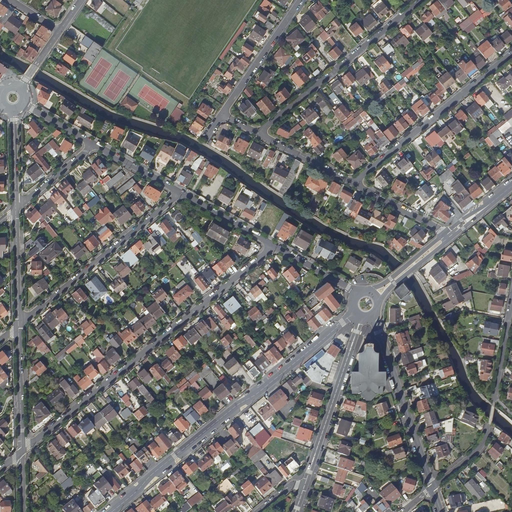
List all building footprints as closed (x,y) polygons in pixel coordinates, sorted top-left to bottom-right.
[(103,1),(101,0),(95,0),(94,2),(92,2),(90,5),(96,10),(103,1)] [(266,0),(263,0),(259,6),(260,7),(266,12),(272,3),(266,0)] [(330,11),(321,0),(320,0),(310,9),(319,20),(330,11)] [(438,0),(441,4),(445,8),(446,10),(454,3),(451,0),(438,0)] [(511,5),(507,0),(500,0),(498,2),(505,10),(511,5)] [(432,12),(435,16),(445,8),(441,4),(440,5),(437,1),(430,7),(433,11),(432,12)] [(61,8),(57,6),(52,2),(46,10),(55,17),(61,8)] [(390,10),(383,2),(374,10),(380,18),(386,13),(390,10)] [(114,10),(105,3),(104,5),(113,12),(114,10)] [(268,12),(266,12),(260,7),(254,16),(264,22),(267,18),(265,17),(268,12)] [(11,16),(13,13),(8,9),(2,16),(0,19),(0,30),(3,26),(11,16)] [(511,12),(511,11),(510,9),(504,14),(500,17),(502,19),(503,19),(506,22),(505,23),(510,28),(511,26),(511,16),(511,17),(509,15),(511,12)] [(482,14),(479,10),(469,18),(472,22),(482,14)] [(428,22),(431,25),(434,22),(431,19),(433,17),(429,11),(421,18),(425,24),(428,22)] [(482,14),(472,22),(474,24),(475,26),(478,23),(476,21),(479,19),(481,21),(485,18),(482,14)] [(315,24),(308,15),(303,20),(300,24),(306,32),(315,24)] [(360,22),(367,30),(376,22),(373,18),(369,15),(360,22)] [(16,34),(17,31),(22,23),(11,16),(3,26),(16,34)] [(32,19),(27,16),(22,23),(17,31),(21,34),(22,32),(24,28),(25,29),(32,19)] [(336,17),(342,25),(345,23),(338,16),(336,17)] [(472,22),(469,18),(459,26),(462,30),(472,22)] [(326,33),(330,38),(335,34),(332,31),(336,28),(336,29),(340,25),(336,19),(331,23),(333,26),(330,28),(331,29),(326,33)] [(472,22),(462,30),(464,32),(474,24),(472,22)] [(350,30),(356,37),(363,31),(357,24),(350,30)] [(414,31),(409,24),(402,30),(407,36),(414,31)] [(415,32),(422,41),(432,33),(425,24),(415,32)] [(42,26),(41,27),(39,26),(37,29),(39,30),(35,35),(45,42),(51,33),(50,31),(42,26)] [(265,32),(257,26),(250,36),(258,42),(265,32)] [(286,39),(296,51),(299,48),(297,44),(304,39),(296,30),(286,39)] [(324,30),(322,32),(319,35),(324,41),(327,39),(334,48),(336,46),(337,46),(330,38),(326,33),(324,30)] [(433,33),(440,41),(444,38),(437,30),(433,33)] [(17,31),(16,34),(12,40),(19,44),(24,36),(21,34),(17,31)] [(500,37),(506,44),(511,38),(511,37),(507,32),(500,37)] [(409,43),(401,33),(401,34),(400,34),(390,42),(395,48),(400,44),(404,48),(409,43)] [(41,47),(45,42),(35,35),(31,42),(40,49),(41,47)] [(94,41),(86,35),(80,43),(89,49),(94,41)] [(488,41),(495,50),(496,52),(504,46),(498,38),(493,41),(491,39),(488,41)] [(479,50),(482,54),(485,58),(495,50),(488,41),(487,40),(477,48),(479,50)] [(102,47),(94,41),(89,49),(84,57),(92,63),(102,47)] [(246,66),(250,61),(247,59),(248,58),(247,58),(249,55),(251,52),(253,48),(246,43),(243,47),(241,50),(245,52),(242,56),(243,56),(239,60),(237,59),(233,64),(236,65),(236,66),(237,67),(242,70),(246,65),(246,66)] [(312,43),(303,53),(305,55),(311,49),(315,53),(318,51),(312,43)] [(387,54),(393,49),(388,44),(383,48),(387,54)] [(431,52),(433,54),(439,49),(443,46),(441,44),(431,52)] [(477,48),(474,45),(470,48),(475,54),(476,52),(479,50),(477,48)] [(31,61),(38,52),(29,46),(25,51),(22,56),(31,62),(31,61)] [(342,52),(340,49),(339,50),(336,46),(334,48),(329,52),(334,59),(342,52)] [(295,61),(298,58),(291,49),(287,53),(281,48),(274,57),(283,64),(284,63),(287,65),(292,58),(295,61)] [(311,49),(305,55),(302,58),(306,62),(315,53),(311,49)] [(77,56),(68,50),(63,58),(72,63),(77,56)] [(375,63),(382,72),(390,66),(382,56),(375,63)] [(469,59),(470,60),(477,68),(478,69),(485,63),(479,56),(474,60),(471,57),(469,59)] [(90,65),(92,63),(84,57),(82,59),(90,65)] [(298,58),(295,61),(290,66),(291,67),(293,66),(294,67),(297,64),(299,67),(303,64),(298,58)] [(457,64),(461,69),(467,76),(477,68),(470,60),(466,64),(462,60),(457,64)] [(63,76),(69,69),(60,63),(57,67),(55,71),(63,76)] [(236,66),(232,63),(224,75),(230,79),(233,75),(232,74),(237,67),(236,66)] [(370,77),(372,80),(375,77),(366,67),(363,69),(370,77)] [(217,74),(219,75),(222,71),(217,68),(210,78),(213,80),(217,74)] [(402,76),(403,78),(413,70),(411,68),(402,76)] [(295,73),(303,82),(308,78),(300,69),(295,73)] [(370,77),(363,69),(353,77),(360,85),(370,77)] [(445,69),(435,77),(437,79),(447,71),(445,69)] [(467,76),(461,69),(454,75),(460,82),(467,76)] [(256,83),(261,90),(265,85),(266,85),(275,72),(270,70),(268,73),(264,70),(256,83)] [(447,71),(437,79),(440,83),(445,89),(455,81),(447,71)] [(349,72),(342,78),(348,86),(355,80),(349,72)] [(303,82),(295,73),(291,76),(299,86),(303,82)] [(511,87),(510,85),(504,77),(496,83),(502,90),(505,88),(509,92),(511,89),(511,87)] [(382,92),(384,94),(392,88),(385,80),(379,85),(382,89),(381,90),(382,92)] [(342,86),(338,81),(334,84),(333,83),(330,86),(338,95),(342,91),(340,88),(342,86)] [(36,89),(39,101),(44,104),(49,95),(45,93),(48,89),(36,82),(35,85),(37,86),(36,89)] [(445,89),(440,83),(437,86),(439,89),(429,97),(435,104),(442,98),(440,96),(446,90),(445,89)] [(225,87),(221,84),(218,88),(227,94),(232,87),(228,84),(225,87)] [(247,86),(243,92),(248,98),(253,93),(247,86)] [(394,86),(392,88),(384,94),(386,97),(396,89),(394,86)] [(275,95),(280,102),(289,95),(283,88),(275,95)] [(489,99),(483,91),(474,98),(481,106),(489,99)] [(333,100),(337,97),(333,92),(329,95),(333,100)] [(384,94),(382,92),(372,99),(372,100),(374,102),(384,94)] [(384,94),(374,102),(376,104),(386,97),(384,94)] [(265,96),(256,104),(265,115),(274,107),(265,96)] [(332,110),(327,104),(326,104),(320,97),(316,100),(325,111),(324,112),(326,114),(332,110)] [(131,113),(137,106),(126,98),(120,105),(131,113)] [(411,107),(419,117),(429,109),(421,99),(411,107)] [(76,107),(66,100),(60,109),(70,116),(76,107)] [(255,110),(247,100),(238,107),(244,114),(245,114),(248,116),(255,110)] [(466,110),(473,119),(483,111),(475,102),(466,110)] [(212,109),(202,103),(197,111),(206,118),(212,109)] [(338,109),(335,112),(342,120),(350,113),(343,105),(338,109)] [(307,123),(308,124),(319,116),(311,106),(307,109),(307,110),(301,116),(303,118),(307,123)] [(354,118),(364,110),(362,108),(352,116),(354,118)] [(511,109),(503,117),(506,120),(507,121),(511,116),(511,109)] [(364,110),(354,118),(356,120),(366,113),(365,111),(364,110)] [(416,118),(410,111),(407,113),(406,111),(402,114),(410,124),(416,118)] [(454,116),(456,118),(462,125),(468,120),(461,111),(454,116)] [(94,120),(80,112),(76,119),(79,120),(78,122),(82,124),(83,123),(90,127),(94,120)] [(408,125),(401,117),(394,124),(400,132),(408,125)] [(199,118),(192,129),(197,133),(205,122),(199,118)] [(302,126),(307,123),(303,118),(298,121),(300,123),(302,126)] [(453,134),(454,135),(463,127),(462,125),(456,118),(451,123),(451,122),(446,126),(453,134)] [(496,127),(497,129),(507,121),(506,120),(504,122),(503,121),(496,127)] [(33,121),(28,125),(31,129),(28,131),(34,137),(41,131),(33,121)] [(105,121),(99,131),(103,132),(108,123),(105,121)] [(382,152),(387,148),(384,145),(389,141),(374,122),(372,123),(374,126),(371,128),(376,134),(377,133),(384,142),(381,144),(378,139),(374,142),(375,144),(382,152)] [(288,138),(302,126),(300,123),(290,131),(280,126),(277,133),(288,138)] [(391,126),(384,132),(390,140),(397,134),(391,126)] [(453,134),(446,126),(442,129),(443,130),(441,132),(440,131),(436,134),(441,139),(443,141),(453,134)] [(485,134),(488,137),(497,129),(496,127),(495,126),(485,134)] [(123,130),(114,127),(110,136),(119,140),(123,130)] [(316,137),(309,128),(304,132),(311,141),(316,137)] [(497,129),(488,137),(493,144),(494,145),(499,142),(495,137),(500,133),(497,129)] [(424,139),(431,147),(441,139),(436,134),(434,131),(424,139)] [(133,151),(139,141),(128,134),(122,145),(133,151)] [(226,151),(232,141),(219,135),(214,145),(226,151)] [(488,137),(484,140),(490,147),(493,144),(488,137)] [(242,153),(248,143),(239,138),(236,143),(235,142),(234,145),(235,145),(234,148),(242,153)] [(51,140),(48,143),(52,146),(57,151),(60,148),(51,140)] [(60,149),(67,153),(71,143),(65,140),(60,149)] [(375,144),(374,142),(373,140),(367,145),(370,149),(367,151),(370,155),(378,149),(375,145),(375,144)] [(32,141),(25,147),(27,149),(27,150),(27,151),(28,152),(29,152),(31,154),(38,148),(32,141)] [(319,143),(314,148),(319,154),(323,150),(322,149),(324,148),(322,146),(324,145),(321,141),(319,143)] [(179,143),(172,156),(181,161),(186,152),(183,151),(185,147),(179,143)] [(265,154),(267,150),(253,143),(250,150),(263,157),(265,154)] [(47,144),(43,148),(35,154),(39,158),(43,154),(51,148),(47,144)] [(161,160),(167,163),(175,149),(169,146),(168,147),(163,145),(157,156),(162,159),(161,160)] [(151,161),(156,152),(145,146),(140,155),(151,161)] [(340,162),(347,156),(340,148),(333,154),(340,162)] [(267,149),(267,150),(265,154),(267,155),(262,165),(267,167),(274,153),(267,149)] [(187,158),(186,159),(190,161),(194,155),(195,156),(197,153),(192,150),(191,150),(187,158)] [(365,159),(358,151),(347,159),(351,164),(350,165),(353,169),(365,159)] [(424,158),(430,165),(433,163),(434,165),(441,159),(434,151),(424,158)] [(468,153),(458,161),(460,163),(470,155),(468,153)] [(53,165),(43,154),(39,158),(48,169),(53,165)] [(401,173),(402,174),(412,165),(405,157),(395,165),(396,167),(401,173)] [(511,168),(511,166),(504,157),(501,160),(502,161),(510,170),(511,168)] [(202,161),(202,160),(200,158),(194,162),(191,168),(196,171),(202,161)] [(447,166),(449,168),(453,165),(458,161),(456,158),(447,166)] [(91,166),(99,175),(107,169),(99,159),(91,166)] [(47,169),(40,161),(30,169),(36,178),(47,169)] [(202,161),(196,171),(195,173),(199,175),(202,171),(201,170),(205,162),(202,161)] [(502,174),(503,176),(510,170),(502,161),(496,167),(498,169),(502,174)] [(218,169),(209,164),(207,168),(204,174),(211,178),(214,173),(216,173),(218,169)] [(275,166),(270,177),(283,183),(290,171),(281,166),(279,169),(275,166)] [(433,171),(431,167),(426,172),(424,170),(421,172),(427,180),(431,176),(429,174),(433,171)] [(449,168),(439,176),(441,184),(453,174),(451,172),(449,168)] [(82,177),(84,180),(85,181),(89,186),(98,179),(90,169),(86,172),(87,173),(82,177)] [(502,174),(498,169),(490,176),(494,181),(502,174)] [(183,171),(178,180),(186,184),(192,173),(187,170),(185,172),(183,171)] [(111,179),(105,183),(106,184),(109,188),(125,176),(121,171),(111,179)] [(281,187),(280,190),(286,193),(296,174),(294,173),(290,171),(283,183),(283,184),(281,187)] [(384,187),(392,181),(384,171),(376,178),(384,187)] [(105,183),(111,179),(108,175),(103,180),(105,183)] [(324,194),(329,185),(326,184),(326,183),(318,178),(318,179),(310,175),(305,185),(313,189),(321,193),(321,192),(324,194)] [(493,184),(488,177),(480,183),(485,190),(490,187),(493,184)] [(132,187),(136,183),(132,178),(117,191),(121,196),(132,187)] [(473,198),(466,190),(457,179),(451,185),(458,194),(453,199),(461,208),(473,198)] [(405,184),(396,180),(391,188),(402,195),(405,190),(402,189),(405,184)] [(66,181),(59,186),(66,194),(68,193),(69,195),(74,191),(66,181)] [(89,186),(85,181),(80,185),(79,184),(76,187),(83,195),(92,189),(89,186)] [(336,194),(340,186),(333,182),(328,191),(336,194)] [(132,187),(138,194),(142,191),(136,183),(132,187)] [(466,190),(473,198),(482,192),(475,183),(466,190)] [(111,190),(109,188),(106,184),(103,187),(108,193),(111,190)] [(425,184),(416,191),(425,201),(433,195),(425,184)] [(139,195),(138,194),(132,187),(121,196),(120,196),(123,200),(132,193),(136,198),(139,195)] [(152,188),(148,187),(144,194),(156,200),(160,193),(152,188)] [(407,199),(416,191),(413,187),(404,195),(407,199)] [(228,204),(234,194),(224,188),(218,199),(228,204)] [(249,200),(253,193),(245,189),(243,193),(249,196),(247,199),(249,200)] [(349,203),(351,199),(353,195),(343,190),(340,194),(341,195),(340,197),(345,200),(344,201),(349,203)] [(61,202),(64,200),(58,193),(51,199),(54,202),(58,199),(61,202)] [(90,207),(100,199),(97,195),(87,203),(90,207)] [(243,210),(249,200),(247,199),(240,195),(235,205),(243,210)] [(313,214),(321,200),(316,197),(310,208),(311,208),(309,212),(313,214)] [(249,200),(244,209),(245,210),(242,214),(251,219),(255,213),(247,209),(251,201),(249,200)] [(354,200),(351,204),(349,209),(356,212),(361,203),(354,200)] [(145,208),(139,201),(135,203),(134,202),(132,203),(133,205),(131,207),(137,214),(145,208)] [(450,208),(441,201),(431,213),(439,219),(441,217),(445,221),(451,215),(447,212),(450,208)] [(38,212),(41,215),(45,221),(48,223),(51,220),(49,217),(56,211),(48,202),(42,207),(42,208),(38,212)] [(262,212),(267,203),(263,202),(259,209),(262,212)] [(511,205),(502,214),(506,219),(511,220),(511,205)] [(132,215),(124,206),(113,214),(115,218),(120,223),(123,220),(125,221),(132,215)] [(73,210),(79,217),(83,214),(77,207),(73,210)] [(115,218),(113,214),(107,207),(105,209),(100,209),(100,213),(95,217),(102,225),(104,223),(109,220),(111,222),(115,218)] [(38,212),(36,208),(31,212),(29,210),(26,213),(33,222),(41,215),(38,212)] [(176,222),(183,216),(178,210),(171,215),(174,219),(176,222)] [(359,210),(355,219),(366,225),(367,224),(372,215),(367,213),(367,214),(359,210)] [(373,212),(372,215),(367,224),(370,226),(373,225),(374,223),(382,227),(386,219),(378,215),(379,213),(374,211),(373,212)] [(289,215),(284,213),(275,229),(279,232),(289,215)] [(502,214),(501,213),(491,222),(496,228),(502,222),(505,225),(508,222),(506,219),(502,214)] [(392,229),(397,219),(389,215),(384,225),(392,229)] [(166,219),(159,225),(166,233),(172,227),(166,219)] [(108,229),(108,228),(104,223),(102,225),(103,227),(98,231),(100,235),(98,236),(102,241),(112,233),(108,229)] [(224,243),(230,233),(212,223),(206,234),(224,243)] [(48,224),(45,227),(55,238),(58,236),(57,235),(48,224)] [(289,237),(293,229),(285,224),(278,236),(284,239),(287,235),(289,237)] [(417,233),(414,229),(409,234),(417,243),(426,236),(421,230),(417,233)] [(305,249),(312,237),(300,230),(293,243),(305,249)] [(488,248),(494,238),(490,233),(484,238),(483,237),(480,240),(488,248)] [(100,243),(93,235),(84,242),(91,250),(100,243)] [(144,246),(150,254),(154,251),(155,252),(161,247),(155,240),(151,235),(148,237),(150,240),(146,243),(145,243),(143,244),(144,246)] [(503,236),(497,235),(495,238),(492,243),(502,245),(503,236)] [(393,238),(392,241),(389,246),(388,248),(391,251),(393,249),(391,248),(394,246),(398,250),(407,243),(403,238),(399,236),(395,240),(393,238)] [(155,240),(161,247),(164,245),(158,238),(155,240)] [(192,245),(194,247),(203,240),(201,238),(192,245)] [(248,250),(252,245),(240,238),(235,248),(245,253),(247,250),(248,250)] [(33,248),(37,244),(31,239),(28,243),(33,248)] [(332,260),(338,247),(321,239),(315,252),(332,260)] [(140,240),(139,241),(130,248),(135,254),(140,250),(138,248),(143,244),(140,240)] [(88,251),(80,241),(77,243),(78,245),(70,251),(77,259),(88,251)] [(40,254),(47,263),(62,250),(55,242),(40,254)] [(32,257),(35,254),(41,249),(38,246),(29,253),(32,257)] [(184,255),(185,257),(186,257),(190,254),(195,249),(194,247),(184,255)] [(510,261),(511,251),(508,251),(509,249),(504,248),(503,253),(502,253),(500,259),(510,261)] [(121,258),(123,260),(128,267),(138,259),(130,249),(126,252),(127,253),(121,258)] [(450,252),(442,259),(448,266),(456,259),(450,252)] [(484,257),(481,255),(479,252),(475,255),(475,256),(466,264),(469,268),(474,265),(476,266),(477,267),(484,257)] [(195,259),(190,254),(186,257),(191,263),(195,259)] [(221,260),(227,268),(234,263),(227,255),(221,260)] [(350,255),(345,264),(356,271),(361,261),(350,255)] [(114,269),(121,277),(121,278),(131,270),(128,267),(123,260),(119,263),(120,264),(114,269)] [(227,268),(221,260),(213,267),(219,275),(227,268)] [(41,261),(31,261),(32,274),(41,273),(41,261)] [(499,264),(498,268),(496,268),(495,275),(497,279),(498,279),(499,276),(502,277),(506,277),(507,277),(509,266),(499,264)] [(293,279),(298,275),(292,266),(283,273),(290,281),(293,279)] [(438,266),(434,269),(429,273),(436,281),(445,274),(438,266)] [(217,276),(211,268),(207,272),(205,270),(202,273),(210,282),(217,276)] [(277,275),(271,268),(267,271),(273,279),(277,275)] [(455,281),(473,274),(472,272),(470,270),(452,277),(455,281)] [(208,285),(199,274),(194,278),(203,290),(208,285)] [(268,281),(263,274),(260,276),(262,280),(258,283),(261,286),(268,281)] [(90,280),(102,295),(106,291),(94,277),(90,280)] [(110,284),(118,293),(127,285),(121,278),(121,277),(115,282),(115,281),(110,284)] [(42,279),(32,287),(38,295),(48,287),(42,279)] [(102,295),(90,280),(86,283),(94,293),(91,296),(95,301),(102,295)] [(451,300),(461,295),(455,281),(445,287),(451,300)] [(393,291),(393,292),(394,292),(400,299),(402,298),(407,293),(409,291),(403,283),(393,291)] [(180,290),(186,297),(192,292),(187,285),(180,290)] [(262,292),(257,285),(249,291),(250,292),(255,297),(262,292)] [(87,296),(80,288),(72,294),(79,302),(81,300),(82,301),(87,296)] [(164,291),(162,288),(152,296),(156,301),(158,303),(168,295),(164,291)] [(248,294),(243,288),(239,291),(244,298),(248,295),(248,294)] [(186,297),(180,290),(173,296),(178,303),(186,297)] [(454,304),(463,300),(463,302),(472,298),(470,291),(468,292),(461,295),(451,300),(453,305),(454,304)] [(323,300),(332,311),(339,305),(329,293),(322,299),(323,300)] [(411,298),(407,293),(402,298),(405,302),(411,298)] [(224,305),(231,313),(240,305),(234,297),(224,305)] [(492,310),(500,311),(502,301),(493,299),(491,310),(492,310)] [(451,300),(442,304),(445,310),(454,306),(454,304),(453,305),(451,300)] [(146,309),(149,313),(154,319),(160,314),(161,315),(165,312),(162,309),(158,303),(156,301),(146,309)] [(321,324),(315,316),(310,310),(303,302),(300,304),(310,315),(307,318),(308,319),(306,321),(314,330),(321,324)] [(169,303),(164,307),(163,308),(170,316),(176,311),(169,303)] [(224,325),(227,329),(235,323),(228,315),(227,316),(218,305),(214,308),(219,315),(217,317),(224,325)] [(255,306),(247,313),(253,320),(261,314),(255,306)] [(315,316),(321,324),(332,315),(325,307),(315,316)] [(52,313),(60,323),(63,327),(65,325),(64,324),(67,322),(65,319),(68,316),(61,308),(58,311),(56,309),(52,313)] [(298,315),(296,313),(292,308),(290,310),(290,309),(286,312),(288,315),(285,317),(288,322),(291,319),(292,320),(296,317),(298,315)] [(298,315),(300,318),(304,315),(300,310),(296,313),(298,315)] [(390,321),(399,321),(399,310),(390,310),(390,321)] [(58,321),(50,312),(43,319),(50,328),(58,321)] [(140,321),(147,329),(156,321),(154,319),(149,313),(140,321)] [(447,321),(455,317),(453,313),(445,316),(447,321)] [(204,321),(210,328),(212,330),(217,326),(213,321),(214,320),(212,318),(211,319),(210,317),(204,321)] [(79,327),(86,335),(96,327),(89,318),(86,320),(86,321),(79,327)] [(130,328),(137,337),(140,334),(142,332),(142,333),(147,329),(140,321),(139,320),(130,328)] [(204,321),(203,320),(196,326),(202,335),(210,328),(204,321)] [(415,320),(409,322),(412,330),(413,330),(418,328),(415,320)] [(53,334),(43,322),(36,328),(46,340),(53,334)] [(498,324),(485,322),(483,332),(496,335),(498,324)] [(119,335),(126,344),(132,340),(132,341),(137,337),(130,328),(129,327),(119,335)] [(184,336),(190,344),(200,336),(194,328),(184,336)] [(280,334),(289,345),(296,339),(288,328),(280,334)] [(401,346),(411,343),(407,331),(395,335),(398,346),(400,346),(401,346)] [(103,336),(113,348),(114,349),(123,342),(116,334),(110,340),(105,334),(103,336)] [(225,346),(232,340),(228,334),(221,340),(225,346)] [(256,344),(247,334),(244,337),(252,347),(256,344)] [(173,342),(179,349),(187,342),(181,335),(173,342)] [(284,341),(281,338),(273,344),(279,351),(286,345),(283,342),(284,341)] [(47,353),(50,350),(41,339),(35,343),(34,344),(41,352),(44,350),(47,353)] [(274,346),(268,339),(266,342),(271,348),(274,346)] [(227,349),(220,340),(215,344),(222,353),(227,349)] [(322,372),(328,374),(328,373),(332,363),(332,362),(334,358),(334,357),(342,346),(335,341),(327,353),(326,352),(324,356),(316,361),(322,369),(322,372)] [(67,351),(69,353),(78,346),(76,343),(67,351)] [(392,348),(395,356),(400,354),(414,350),(413,346),(412,343),(411,343),(401,346),(400,346),(398,346),(392,348)] [(494,345),(482,343),(481,350),(483,351),(482,354),(492,356),(494,345)] [(233,355),(229,351),(232,348),(227,344),(225,346),(228,349),(219,358),(224,364),(233,355)] [(264,354),(272,365),(282,357),(274,346),(271,348),(264,354)] [(358,373),(350,373),(350,386),(351,386),(351,388),(351,394),(359,394),(367,402),(375,393),(382,393),(382,388),(383,387),(383,386),(384,386),(384,374),(376,373),(377,354),(375,354),(373,353),(372,352),(371,351),(371,349),(371,346),(363,346),(363,348),(363,350),(363,351),(362,352),(360,353),(359,354),(358,354),(358,373)] [(165,353),(173,362),(180,356),(173,347),(165,353)] [(400,354),(395,356),(397,361),(397,362),(401,360),(403,365),(418,360),(417,357),(423,355),(423,354),(421,347),(417,349),(414,350),(400,354)] [(104,356),(110,364),(113,362),(113,363),(120,357),(114,349),(113,348),(106,354),(104,356)] [(55,357),(57,359),(61,355),(67,351),(65,349),(55,357)] [(214,360),(217,357),(211,349),(208,352),(214,360)] [(96,366),(102,373),(109,368),(103,360),(103,361),(101,359),(104,356),(102,354),(100,351),(96,355),(100,360),(98,362),(99,364),(96,366)] [(8,360),(2,352),(0,353),(0,363),(2,365),(8,360)] [(254,362),(262,372),(270,365),(263,356),(254,362)] [(158,364),(163,370),(171,363),(166,357),(158,364)] [(233,357),(223,365),(231,374),(241,366),(233,357)] [(249,360),(243,365),(253,377),(259,372),(249,360)] [(413,364),(405,366),(408,376),(416,373),(415,368),(422,366),(426,364),(424,360),(421,361),(413,363),(413,364)] [(491,361),(482,360),(481,364),(482,364),(481,370),(484,371),(483,375),(487,376),(489,376),(491,361)] [(312,381),(322,385),(324,385),(328,374),(322,372),(322,369),(316,361),(307,369),(307,370),(305,373),(308,376),(312,381)] [(46,370),(40,363),(32,369),(34,371),(33,372),(33,373),(34,375),(35,375),(36,374),(38,376),(46,370)] [(165,374),(157,364),(149,370),(158,380),(165,374)] [(212,370),(207,365),(198,373),(202,378),(212,370)] [(85,373),(87,375),(90,379),(94,376),(95,377),(99,374),(93,367),(85,373)] [(441,378),(441,379),(446,378),(446,377),(453,374),(451,367),(438,371),(440,378),(441,378)] [(0,368),(0,384),(3,389),(8,385),(8,377),(0,368)] [(152,377),(145,368),(137,374),(145,383),(152,377)] [(90,379),(87,375),(81,380),(77,375),(73,378),(83,389),(90,384),(93,382),(90,379)] [(307,388),(309,385),(312,381),(308,376),(304,380),(305,381),(303,383),(307,388)] [(294,381),(297,385),(302,381),(298,377),(294,381)] [(175,386),(176,386),(177,388),(187,381),(184,378),(175,386)] [(128,385),(133,391),(140,385),(135,379),(128,385)] [(297,385),(294,381),(292,382),(290,380),(283,386),(290,394),(293,392),(294,393),(298,390),(295,387),(297,385)] [(60,385),(63,388),(67,394),(69,393),(72,390),(65,381),(60,385)] [(196,391),(188,381),(178,389),(181,392),(183,391),(188,387),(193,394),(196,391)] [(236,382),(231,386),(230,387),(232,389),(230,391),(233,395),(241,388),(236,382)] [(229,392),(229,391),(224,386),(222,383),(212,391),(219,400),(229,392)] [(421,401),(425,399),(436,396),(431,384),(419,388),(421,392),(423,391),(424,395),(420,397),(421,401)] [(170,395),(178,389),(177,388),(176,386),(168,392),(170,395)] [(198,394),(204,401),(212,394),(206,387),(198,394)] [(67,394),(63,388),(60,390),(67,398),(69,396),(67,394)] [(75,388),(72,390),(69,393),(75,400),(81,395),(75,388)] [(178,389),(186,399),(188,397),(183,391),(181,392),(178,389)] [(67,398),(60,390),(49,400),(56,408),(67,398)] [(267,400),(269,403),(276,412),(286,404),(284,402),(286,401),(285,399),(287,398),(280,390),(279,390),(273,396),(270,395),(268,398),(268,400),(267,400)] [(155,400),(148,392),(144,395),(151,404),(155,400)] [(311,392),(308,403),(318,406),(321,396),(311,392)] [(421,401),(416,403),(419,412),(429,409),(428,407),(425,399),(421,401)] [(157,403),(163,411),(167,408),(160,400),(157,403)] [(125,404),(130,411),(134,408),(128,401),(125,404)] [(343,409),(352,412),(354,403),(346,401),(343,409)] [(193,407),(200,416),(207,411),(199,402),(193,407)] [(388,410),(385,402),(376,405),(380,417),(388,414),(387,411),(388,410)] [(35,419),(39,424),(50,414),(41,403),(33,410),(38,416),(35,419)] [(276,412),(269,403),(258,413),(264,421),(276,412)] [(107,422),(117,414),(110,406),(100,414),(107,422)] [(139,421),(149,413),(147,411),(144,407),(134,415),(139,421)] [(318,412),(306,408),(306,410),(308,410),(307,411),(309,411),(308,416),(309,416),(311,411),(317,413),(318,412)] [(125,419),(131,413),(127,409),(120,414),(125,419)] [(183,415),(185,418),(193,412),(191,409),(183,415)] [(311,411),(309,416),(308,420),(315,422),(317,413),(311,411)] [(427,427),(433,425),(437,424),(433,411),(423,414),(427,427)] [(461,422),(473,427),(478,416),(466,411),(465,412),(461,422)] [(185,418),(191,425),(199,418),(196,414),(195,414),(193,412),(185,418)] [(107,422),(100,414),(99,413),(90,421),(95,427),(97,430),(107,422)] [(88,418),(78,426),(85,435),(95,427),(90,421),(88,418)] [(174,424),(181,433),(190,426),(186,422),(185,423),(181,418),(174,424)] [(292,425),(300,427),(302,421),(295,418),(292,425)] [(446,444),(447,444),(450,442),(451,439),(452,431),(453,418),(445,421),(447,426),(446,431),(447,431),(446,444)] [(8,424),(4,419),(0,422),(0,433),(3,437),(8,433),(4,428),(8,424)] [(350,424),(341,420),(336,433),(337,434),(346,437),(350,424)] [(260,447),(261,448),(266,441),(270,437),(259,423),(248,432),(260,447)] [(81,431),(75,424),(67,430),(73,437),(81,431)] [(234,439),(242,432),(236,424),(228,431),(234,439)] [(300,427),(296,439),(302,441),(303,439),(308,441),(311,431),(300,427)] [(430,444),(437,441),(432,427),(425,430),(429,444),(430,444)] [(72,439),(65,430),(61,433),(68,441),(72,439)] [(166,435),(169,438),(174,444),(181,438),(177,432),(172,435),(169,432),(166,435)] [(246,453),(250,459),(262,450),(261,448),(260,447),(248,432),(245,435),(254,446),(246,453)] [(55,438),(62,447),(68,441),(61,433),(55,438)] [(505,444),(509,438),(502,433),(498,439),(505,444)] [(389,447),(401,443),(398,434),(386,438),(389,447)] [(157,444),(158,445),(161,448),(164,452),(171,447),(166,441),(164,439),(161,435),(154,440),(155,441),(157,444)] [(221,448),(226,453),(229,457),(241,447),(233,438),(221,448)] [(55,440),(47,446),(58,460),(66,453),(55,440)] [(161,448),(158,445),(157,444),(155,441),(148,447),(151,451),(148,453),(150,455),(152,457),(154,455),(156,458),(163,452),(160,448),(161,448)] [(337,452),(347,456),(351,444),(342,441),(340,448),(339,448),(337,452)] [(221,448),(217,443),(214,445),(214,444),(210,447),(210,448),(207,451),(213,458),(211,460),(214,463),(215,464),(220,460),(216,456),(220,452),(223,455),(226,453),(221,448)] [(133,455),(134,455),(139,451),(134,444),(129,448),(133,455)] [(446,444),(435,448),(435,449),(438,456),(438,458),(449,454),(446,444)] [(488,453),(496,459),(503,450),(495,444),(488,453)] [(287,455),(291,451),(285,446),(281,450),(287,455)] [(396,460),(405,457),(402,447),(392,450),(396,460)] [(147,458),(150,455),(148,453),(144,448),(139,451),(134,455),(137,459),(142,466),(145,463),(145,461),(148,461),(149,461),(147,458)] [(262,450),(250,459),(263,475),(266,472),(258,461),(266,455),(262,450)] [(118,456),(124,463),(127,467),(130,465),(136,473),(143,467),(137,460),(135,461),(130,465),(121,454),(118,456)] [(214,463),(211,460),(208,455),(196,465),(198,467),(202,472),(214,463)] [(289,474),(290,474),(290,473),(299,467),(292,457),(289,459),(288,458),(283,462),(284,463),(286,466),(285,467),(285,468),(289,474)] [(337,467),(339,468),(347,471),(349,471),(352,462),(341,458),(337,467)] [(44,465),(39,459),(34,463),(39,470),(44,465)] [(196,465),(192,460),(182,468),(188,476),(198,467),(196,465)] [(496,465),(501,470),(504,466),(499,461),(496,465)] [(224,471),(231,465),(228,462),(221,468),(224,471)] [(127,467),(124,463),(114,470),(120,478),(130,470),(127,467)] [(286,466),(284,463),(277,468),(285,478),(290,474),(289,474),(285,468),(285,467),(286,466)] [(39,481),(41,479),(50,472),(44,465),(39,470),(41,472),(35,476),(39,481)] [(335,481),(342,484),(347,471),(339,468),(335,481)] [(100,473),(103,477),(105,480),(110,476),(104,469),(100,473)] [(53,476),(54,477),(60,485),(68,478),(61,470),(53,476)] [(263,475),(265,477),(272,486),(281,479),(275,471),(270,475),(266,472),(263,475)] [(50,472),(41,479),(45,485),(46,484),(52,479),(54,477),(53,476),(50,472)] [(96,482),(102,477),(98,472),(92,477),(96,482)] [(482,481),(484,478),(478,472),(476,475),(482,481)] [(187,485),(176,473),(168,479),(170,481),(175,487),(176,488),(176,489),(182,495),(184,493),(181,490),(187,485)] [(61,490),(63,488),(60,485),(54,477),(52,479),(61,490)] [(63,488),(64,489),(74,481),(70,477),(68,478),(60,485),(63,488)] [(105,480),(103,477),(98,481),(104,488),(105,488),(110,494),(114,491),(105,480)] [(113,490),(115,492),(120,488),(111,477),(107,480),(114,489),(113,490)] [(272,486),(265,477),(255,485),(262,494),(272,486)] [(402,490),(410,492),(411,491),(412,491),(415,481),(406,478),(402,490)] [(477,500),(484,494),(471,479),(464,485),(477,500)] [(6,491),(9,495),(11,493),(12,490),(4,480),(0,483),(0,491),(2,494),(6,491)] [(161,485),(157,488),(163,495),(167,492),(169,494),(176,489),(176,488),(175,487),(170,481),(166,484),(163,486),(161,485)] [(254,488),(249,481),(245,484),(247,487),(241,492),(245,496),(254,488)] [(360,496),(368,488),(362,482),(354,491),(360,496)] [(52,491),(46,484),(45,485),(39,490),(45,497),(52,491)] [(332,494),(342,497),(344,490),(344,489),(342,488),(342,487),(335,484),(332,493),(332,494)] [(379,494),(383,499),(387,504),(400,494),(392,484),(379,494)] [(85,496),(87,498),(89,496),(80,486),(79,487),(85,496)] [(87,498),(95,508),(105,500),(97,490),(89,496),(87,498)] [(345,501),(347,501),(354,492),(352,490),(345,501)] [(203,497),(199,492),(187,502),(188,502),(192,507),(195,505),(197,502),(203,497)] [(149,503),(154,510),(166,500),(161,493),(149,503)] [(225,501),(231,508),(233,510),(240,504),(242,505),(246,502),(238,493),(232,498),(229,494),(223,498),(225,501)] [(447,510),(461,507),(460,503),(455,504),(454,501),(456,500),(455,495),(448,497),(450,505),(447,506),(447,510)] [(95,508),(87,498),(85,496),(77,503),(84,511),(90,511),(89,511),(92,509),(93,510),(95,508)] [(318,507),(330,511),(333,500),(321,496),(318,507)] [(61,508),(52,497),(50,499),(59,510),(61,508)] [(372,508),(375,511),(382,511),(389,507),(387,504),(383,499),(372,508)] [(62,509),(64,511),(82,511),(73,500),(62,509)] [(9,511),(10,501),(3,501),(1,503),(0,503),(0,504),(2,507),(1,511),(9,511)] [(135,510),(136,511),(150,511),(149,511),(152,508),(146,501),(135,510)] [(213,510),(215,511),(225,511),(226,511),(227,511),(231,508),(225,501),(213,510)] [(347,501),(345,505),(351,511),(354,509),(349,504),(347,501)] [(358,509),(360,511),(363,511),(369,507),(366,504),(363,501),(360,503),(362,506),(358,509)] [(191,507),(192,507),(188,502),(184,505),(185,507),(181,510),(182,511),(185,511),(188,510),(191,507)]
